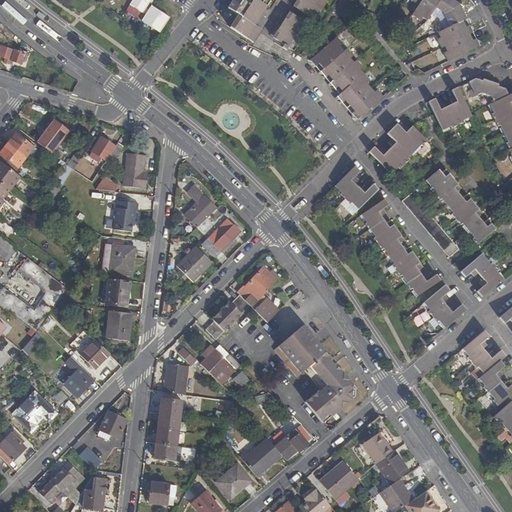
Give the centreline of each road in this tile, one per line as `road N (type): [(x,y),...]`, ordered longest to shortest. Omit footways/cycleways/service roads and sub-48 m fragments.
road 1 (residential): [(146,357),(173,131)]
road 2 (residential): [(351,148),(485,315)]
road 3 (residential): [(146,357),(0,504)]
road 4 (residential): [(193,18),(286,85),(351,148)]
road 5 (tertiary): [(274,227),(392,391)]
road 6 (residential): [(249,511),(392,391)]
road 7 (residential): [(274,227),(146,357)]
road 8 (residential): [(509,49),(395,106),(363,136)]
road 9 (tertiary): [(4,0),(130,96)]
road 10 (residential): [(127,511),(146,357)]
road 11 (tertiary): [(392,391),(476,511)]
road 12 (tertiary): [(173,131),(274,227)]
road 13 (residential): [(485,315),(392,391)]
